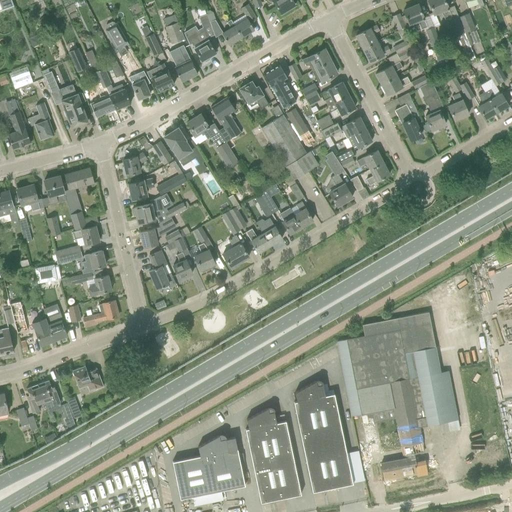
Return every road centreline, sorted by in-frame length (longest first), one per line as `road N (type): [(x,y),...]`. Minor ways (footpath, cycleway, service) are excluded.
road 1 (secondary): [(0,508),(511,206)]
road 2 (secondary): [(511,189),(0,483)]
road 3 (residential): [(142,327),(208,300),(403,187)]
road 4 (residential): [(99,146),(327,20)]
road 5 (residential): [(142,327),(99,146)]
road 6 (residential): [(410,178),(327,20)]
road 7 (residential): [(0,375),(142,327)]
